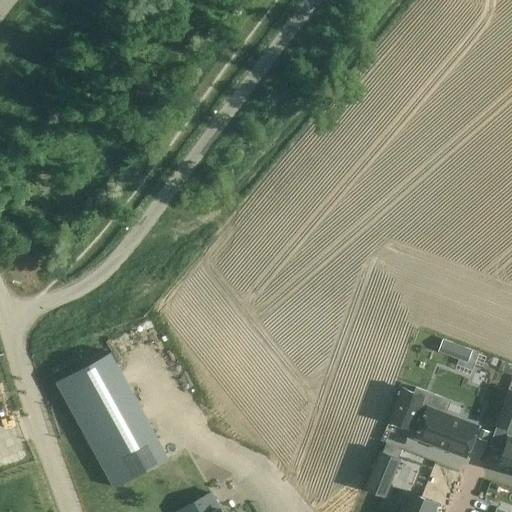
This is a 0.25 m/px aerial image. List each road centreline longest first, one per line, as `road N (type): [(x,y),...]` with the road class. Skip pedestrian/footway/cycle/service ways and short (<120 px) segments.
road 1 (unclassified): [(313,0),(121,254),(89,283),(3,320)]
road 2 (residential): [(13,347),(69,511)]
